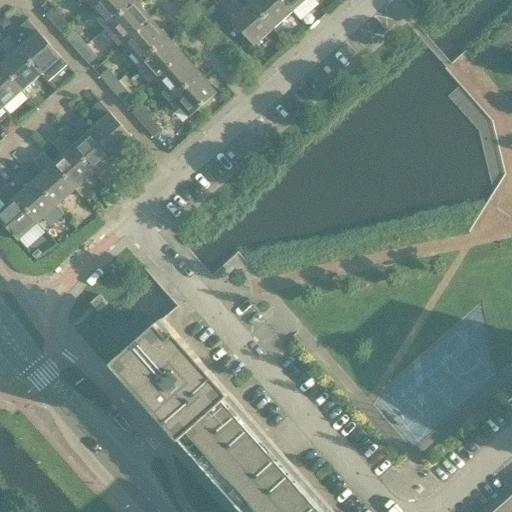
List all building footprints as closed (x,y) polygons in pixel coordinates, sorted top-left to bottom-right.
[(135,2),(133,0),(100,0),(92,7),(108,26),(135,2)] [(254,46),(274,29),(251,3),(248,0),(232,0),(241,11),(231,20),(254,46)] [(253,0),(251,3),(274,29),(293,12),(282,0),(253,0)] [(282,0),(293,12),(306,0),(282,0)] [(151,20),(135,2),(108,26),(124,44),(151,20)] [(46,15),(45,15),(62,34),(70,27),(53,8),(46,15)] [(17,35),(12,40),(42,75),(48,82),(67,65),(61,58),(38,31),(28,20),(27,21),(27,22),(15,33),(17,35)] [(168,38),(151,20),(124,44),(140,62),(168,38)] [(67,40),(78,52),(86,45),(76,33),(67,40)] [(42,75),(12,40),(9,38),(0,46),(9,57),(0,64),(0,65),(23,91),(42,75)] [(184,56),(168,38),(140,62),(157,80),(184,56)] [(97,57),(86,45),(78,52),(89,64),(97,57)] [(173,99),(200,75),(184,56),(157,80),(173,99)] [(0,103),(4,108),(23,91),(0,65),(0,103)] [(100,77),(110,89),(119,82),(108,70),(100,77)] [(217,94),(200,75),(173,99),(189,118),(217,94)] [(129,94),(119,82),(110,89),(121,101),(129,94)] [(101,121),(91,130),(114,156),(133,139),(110,113),(100,102),(99,103),(100,103),(91,111),(101,121)] [(143,125),(151,118),(141,106),(132,113),(143,125)] [(162,130),(151,118),(143,125),(153,137),(162,130)] [(114,156),(91,130),(82,119),(72,128),(82,138),(72,147),(95,173),(114,156)] [(62,155),(53,164),(76,190),(95,173),(72,147),(63,136),(53,145),(62,155)] [(43,172),(34,180),(57,207),(76,190),(53,164),(44,153),(34,161),(43,172)] [(24,189),(15,197),(38,224),(57,207),(34,180),(25,170),(15,178),(24,189)] [(0,220),(18,241),(38,224),(15,197),(6,187),(0,191),(0,199),(5,206),(0,210),(0,220)] [(97,310),(98,312),(107,304),(100,295),(91,303),(92,305),(97,310)] [(511,511),(511,495),(492,511),(334,511),(229,393),(222,399),(213,388),(203,378),(210,372),(163,318),(116,361),(112,364),(120,372),(151,407),(159,416),(168,427),(178,437),(243,511),(511,511)]
